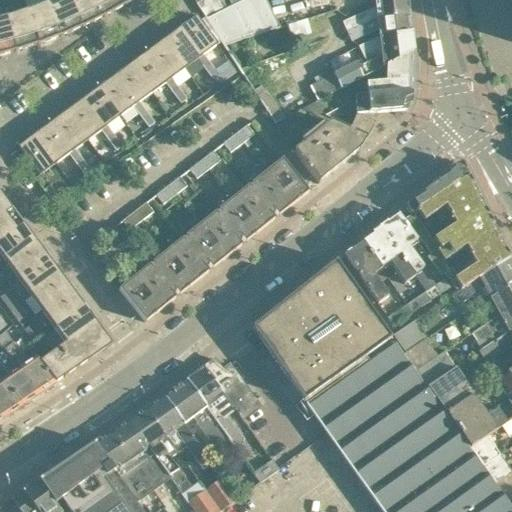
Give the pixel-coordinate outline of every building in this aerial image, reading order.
[(83,28),(70,0),(55,0),(48,3),(47,3),(61,37),(81,28),(81,29),(83,28)] [(103,18),(104,17),(95,0),(70,0),(83,28),(103,18)] [(125,6),(121,0),(95,0),(104,17),(124,6),(124,7),(125,6)] [(192,0),(207,20),(231,8),(227,0),(192,0)] [(266,0),(246,0),(231,8),(207,20),(224,46),(281,29),(266,0)] [(377,21),(409,18),(406,0),(374,0),(375,9),(343,23),(347,33),(377,21)] [(59,38),(61,37),(47,3),(28,11),(27,10),(27,11),(38,45),(59,37),(59,38)] [(37,46),(38,45),(27,11),(7,17),(6,17),(15,52),(37,45),(37,46)] [(207,32),(195,16),(179,29),(200,58),(204,55),(217,45),(207,32)] [(15,52),(6,17),(0,18),(0,55),(14,52),(14,53),(15,52)] [(377,21),(347,33),(352,43),(378,31),(379,39),(411,36),(409,18),(377,21)] [(305,21),(286,27),(290,41),(310,35),(305,21)] [(200,58),(179,29),(163,40),(184,70),(197,60),(205,70),(211,66),(204,55),(200,58)] [(317,85),(309,89),(317,102),(340,90),(386,67),(413,53),(411,36),(379,39),(358,49),(367,65),(362,67),(359,62),(348,68),(338,74),(330,78),(327,73),(315,80),(317,85)] [(171,79),(184,70),(163,40),(147,52),(168,81),(171,79)] [(168,81),(147,52),(131,64),(152,93),(165,84),(173,94),(179,89),(171,79),(168,81)] [(413,53),(386,67),(387,82),(367,84),(368,95),(412,92),(413,53)] [(228,61),(215,71),(219,76),(216,78),(216,79),(220,84),(236,73),(228,61)] [(139,103),(152,93),(131,64),(114,76),(136,105),(139,103)] [(213,81),(216,78),(219,76),(215,71),(211,66),(205,70),(213,81)] [(136,105),(114,76),(98,88),(120,117),(133,107),(140,118),(147,113),(139,103),(136,105)] [(253,91),(256,96),(263,93),(260,87),(253,91)] [(104,129),(107,127),(120,117),(98,88),(82,100),(104,129)] [(180,104),(184,102),(187,100),(179,89),(173,94),(180,104)] [(412,92),(368,95),(355,97),(356,115),(406,111),(407,111),(412,95),(412,92)] [(267,98),(263,93),(256,96),(274,124),(284,117),(271,96),(267,98)] [(104,129),(82,100),(66,112),(88,141),(101,131),(108,141),(114,137),(107,127),(104,129)] [(315,103),(299,111),(317,119),(322,115),(315,103)] [(71,153),(75,150),(88,141),(66,112),(50,123),(71,153)] [(148,128),(151,126),(154,124),(147,113),(140,118),(148,128)] [(351,126),(349,131),(360,137),(366,140),(374,123),(356,115),(354,121),(351,126)] [(344,117),(342,122),(351,126),(354,121),(344,117)] [(342,122),(339,128),(349,131),(351,126),(342,122)] [(71,153),(50,123),(34,135),(55,164),(68,155),(76,165),(82,161),(75,150),(71,153)] [(311,175),(332,159),(360,137),(349,131),(339,128),(329,124),(294,152),(296,156),(311,175)] [(239,132),(246,142),(254,136),(247,126),(239,132)] [(239,132),(231,138),(238,148),(246,142),(239,132)] [(38,176),(39,177),(55,164),(34,135),(17,148),(38,176)] [(116,152),(119,150),(122,147),(114,137),(108,141),(116,152)] [(366,140),(360,137),(332,159),(339,167),(360,151),(358,147),(362,139),(365,140),(366,140)] [(238,148),(231,138),(223,144),(230,154),(238,148)] [(205,158),(212,168),(220,162),(213,152),(205,158)] [(204,174),(212,168),(205,158),(197,164),(204,174)] [(339,167),(332,159),(311,175),(318,185),(339,167)] [(282,160),(250,186),(273,215),(274,214),(277,217),(278,217),(307,194),(307,193),(308,193),(282,160)] [(84,176),(87,173),(90,171),(82,161),(76,165),(84,176)] [(204,174),(197,164),(189,170),(196,180),(204,174)] [(438,182),(432,186),(439,198),(468,178),(469,177),(460,164),(447,173),(448,174),(437,181),(438,182)] [(179,178),(171,184),(179,194),(187,188),(179,178)] [(439,198),(417,214),(424,224),(445,210),(449,216),(478,199),(478,198),(479,197),(476,191),(471,186),(473,185),(468,178),(439,198)] [(179,194),(171,184),(163,190),(171,200),(179,194)] [(50,186),(43,191),(51,201),(57,197),(50,186)] [(271,216),(273,215),(250,186),(217,212),(240,241),(241,240),(244,244),(245,243),(274,220),(273,220),(274,220),(271,216)] [(396,215),(402,224),(439,198),(432,186),(426,190),(423,193),(418,196),(412,201),(413,202),(409,204),(405,207),(406,207),(400,211),(398,213),(396,214),(396,215)] [(163,190),(156,196),(163,206),(171,200),(163,190)] [(0,242),(23,226),(12,210),(10,209),(0,194),(0,242)] [(454,225),(433,239),(441,250),(488,219),(488,218),(489,218),(484,210),(485,210),(482,204),(482,203),(478,199),(449,216),(448,217),(454,225)] [(138,210),(145,219),(153,213),(146,204),(138,210)] [(145,219),(138,210),(130,216),(137,225),(145,219)] [(217,212),(184,239),(207,268),(208,266),(211,270),(212,269),(212,270),(241,247),(240,247),(241,246),(238,242),(240,241),(217,212)] [(378,228),(417,276),(423,273),(408,251),(416,245),(410,235),(402,224),(396,215),(391,218),(385,223),(378,228)] [(130,216),(122,222),(129,231),(137,225),(130,216)] [(415,216),(406,221),(412,230),(420,224),(415,216)] [(441,250),(437,252),(443,262),(463,248),(469,257),(498,239),(499,238),(496,232),(496,231),(492,227),(493,226),(488,219),(441,250)] [(420,224),(412,230),(418,238),(426,232),(420,224)] [(0,255),(6,264),(35,242),(23,226),(0,242),(0,255)] [(106,234),(113,244),(121,238),(114,228),(106,234)] [(366,238),(361,242),(384,272),(390,267),(405,288),(415,281),(413,279),(417,276),(378,228),(378,229),(371,234),(372,235),(366,238)] [(432,240),(426,232),(418,238),(424,246),(432,240)] [(113,244),(106,234),(98,240),(105,250),(113,244)] [(184,239),(151,265),(174,294),(175,293),(178,296),(179,296),(208,273),(207,273),(208,272),(205,269),(207,268),(184,239)] [(432,240),(424,246),(431,256),(437,252),(441,250),(433,239),(432,240)] [(458,279),(454,282),(460,292),(509,258),(505,250),(502,244),(498,239),(469,257),(467,258),(474,269),(458,279)] [(98,240),(90,246),(97,256),(105,250),(98,240)] [(47,258),(35,242),(6,264),(18,280),(47,258)] [(350,251),(343,256),(378,307),(388,300),(374,280),(382,274),(381,274),(384,272),(361,242),(360,242),(361,243),(356,246),(350,251)] [(431,256),(428,258),(435,268),(443,262),(437,252),(431,256)] [(30,296),(59,274),(47,258),(18,280),(30,296)] [(488,297),(490,300),(511,284),(511,262),(509,258),(460,292),(458,294),(453,297),(451,298),(458,309),(474,299),(477,303),(488,297)] [(390,341),(335,262),(333,264),(333,265),(309,284),(308,284),(307,285),(306,286),(281,306),(279,307),(278,307),(279,308),(254,327),(252,329),(261,343),(262,343),(271,356),(303,401),(390,341)] [(443,262),(435,268),(441,277),(444,275),(449,271),(443,262)] [(172,295),(174,294),(151,265),(119,291),(145,323),(146,323),(175,300),(174,299),(175,299),(172,295)] [(449,271),(444,275),(451,284),(454,282),(458,279),(451,269),(449,271)] [(71,291),(59,274),(30,296),(41,312),(71,291)] [(454,282),(451,284),(458,294),(460,292),(454,282)] [(444,283),(434,289),(440,297),(449,291),(444,283)] [(496,309),(467,327),(473,336),(511,310),(511,284),(490,300),(496,309)] [(434,289),(425,295),(430,304),(440,297),(434,289)] [(82,307),(71,291),(41,312),(53,328),(82,307)] [(0,297),(0,298),(8,310),(16,304),(7,292),(0,297)] [(425,295),(415,301),(421,310),(430,304),(425,295)] [(415,301),(406,308),(411,316),(421,310),(415,301)] [(16,304),(8,310),(18,324),(26,318),(16,304)] [(67,343),(94,323),(82,307),(53,328),(65,343),(65,344),(67,343)] [(406,308),(397,314),(402,322),(411,316),(406,308)] [(476,347),(481,354),(511,331),(511,310),(473,336),(472,337),(478,345),(476,347)] [(397,314),(387,320),(393,328),(402,322),(397,314)] [(65,343),(53,352),(52,353),(39,362),(55,384),(56,383),(56,382),(63,377),(64,378),(69,375),(83,365),(111,346),(94,323),(67,343),(65,344),(65,343)] [(415,323),(391,339),(404,356),(424,343),(427,341),(415,323)] [(31,324),(23,330),(32,343),(40,337),(31,324)] [(511,331),(481,354),(478,355),(486,366),(511,348),(511,331)] [(0,337),(0,347),(2,350),(38,396),(55,384),(39,362),(36,359),(29,364),(6,333),(0,337)] [(334,445),(348,465),(381,511),(511,511),(478,465),(469,452),(471,450),(446,416),(428,390),(416,374),(404,356),(391,339),(390,341),(303,401),(321,426),(328,436),(334,445)] [(436,360),(424,343),(404,356),(416,374),(436,360)] [(34,355),(36,359),(39,362),(52,353),(46,346),(34,355)] [(2,382),(21,407),(38,396),(2,350),(0,347),(0,366),(8,377),(2,382)] [(444,355),(436,360),(416,374),(428,390),(455,371),(444,355)] [(222,371),(214,360),(205,367),(236,411),(239,416),(254,406),(254,401),(246,389),(241,388),(237,391),(231,384),(222,371)] [(232,364),(222,371),(231,384),(237,391),(241,388),(246,389),(254,401),(254,406),(239,416),(243,422),(264,407),(232,364)] [(236,411),(205,367),(202,369),(187,380),(229,439),(233,446),(242,439),(227,418),(233,413),(236,411)] [(455,371),(428,390),(446,416),(473,398),(474,397),(476,396),(490,387),(485,381),(472,389),(458,370),(455,371)] [(498,382),(497,383),(511,404),(511,372),(511,373),(498,382)] [(215,449),(229,439),(187,380),(166,395),(163,398),(184,427),(188,424),(196,419),(204,429),(202,431),(215,449)] [(0,412),(4,418),(21,407),(2,382),(0,383),(0,412)] [(146,410),(145,410),(165,440),(169,442),(178,454),(185,449),(203,472),(212,465),(184,427),(163,398),(146,410)] [(473,398),(446,416),(471,450),(490,438),(511,425),(499,407),(489,414),(490,416),(487,418),(481,410),(473,398)] [(169,442),(165,440),(145,410),(129,421),(160,465),(170,479),(177,489),(186,482),(169,460),(178,454),(169,442)] [(170,479),(160,465),(129,421),(111,433),(153,491),(170,479)] [(137,503),(153,491),(111,433),(95,444),(133,498),(137,503)] [(471,450),(484,469),(503,457),(490,438),(471,450)] [(79,455),(39,481),(53,500),(60,495),(72,511),(143,511),(137,503),(133,498),(95,444),(87,449),(79,455)] [(511,475),(511,470),(503,457),(484,469),(496,486),(511,475)] [(273,459),(254,474),(261,484),(280,469),(273,459)] [(220,478),(203,490),(219,511),(237,500),(220,478)] [(19,494),(11,500),(18,511),(60,511),(53,500),(39,481),(33,485),(19,494)] [(219,511),(203,490),(186,502),(193,511),(219,511)]
